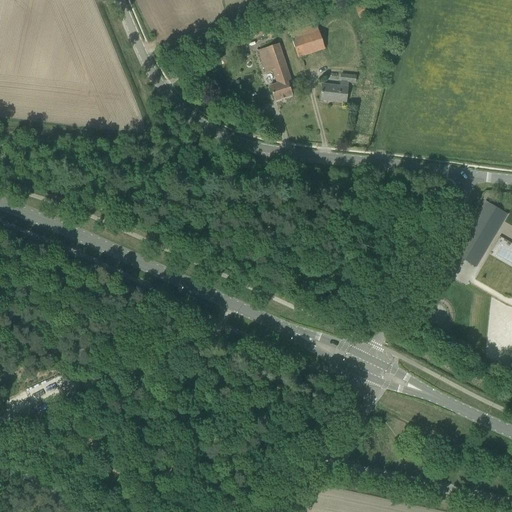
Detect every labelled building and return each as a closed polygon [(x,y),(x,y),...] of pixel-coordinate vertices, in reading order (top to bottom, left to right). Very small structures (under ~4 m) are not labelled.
[(355,6),(359,18),(371,14),(367,2),(355,6)] [(291,39),(298,57),(324,48),(318,30),(291,39)] [(291,82),(278,44),(258,50),(263,66),(265,73),(272,70),(277,83),(270,86),(275,101),(292,95),(288,83),(291,82)] [(320,100),(345,103),(348,82),(354,83),(355,76),(341,74),(340,86),(322,84),(320,100)] [(455,254),(476,266),(506,215),(485,202),(455,254)] [(37,382),(41,395),(62,389),(58,376),(37,382)]
